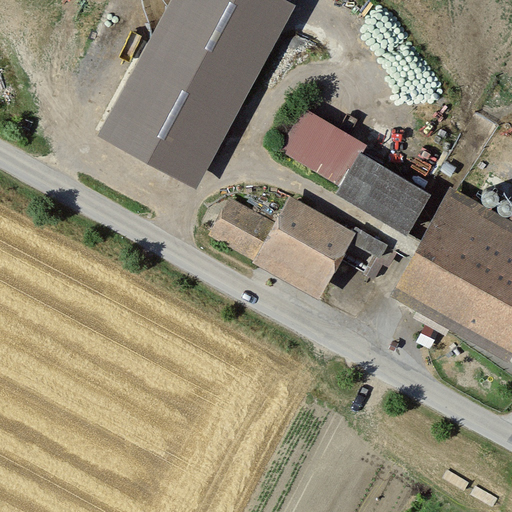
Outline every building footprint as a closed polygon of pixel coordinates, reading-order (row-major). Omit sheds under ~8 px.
[(293,4),(286,0),(168,0),(98,134),(197,186),(293,4)] [(339,189),(355,159),(362,148),(300,114),(277,155),(339,189)] [(339,189),(332,201),(399,240),(423,198),(355,159),(339,189)] [(511,218),(505,231),(445,197),(387,300),(511,369),(511,218)] [(349,239),(282,202),(269,226),(229,204),(208,243),(316,302),(345,247),(375,264),(382,249),(352,233),(349,239)]
